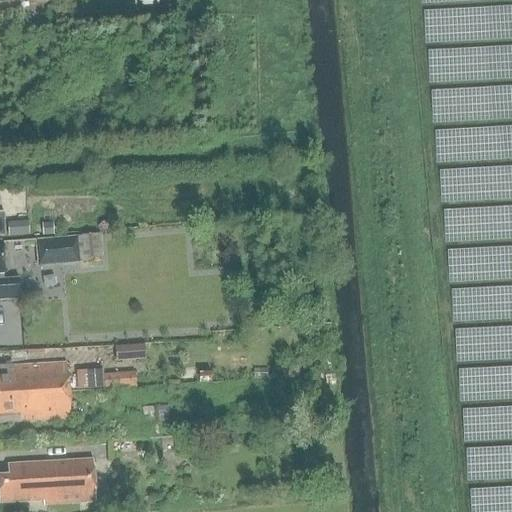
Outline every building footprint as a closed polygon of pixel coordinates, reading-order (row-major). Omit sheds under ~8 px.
[(82,86),(62,89),(64,103),(78,101),(78,98),(81,98),(82,100),(84,100),(82,86)] [(107,216),(107,227),(117,226),(117,215),(107,216)] [(28,221),(7,223),(8,237),(29,236),(28,221)] [(52,224),(40,225),(40,237),(53,236),(52,224)] [(102,259),(100,235),(77,237),(79,261),(102,259)] [(60,240),(36,242),(38,267),(62,264),(60,240)] [(0,301),(20,300),(18,281),(3,281),(1,243),(0,242),(0,301)] [(144,359),(143,343),(114,344),(115,361),(144,359)] [(0,424),(70,421),(67,364),(0,367),(0,424)] [(101,367),(77,369),(78,387),(103,386),(101,367)] [(0,477),(0,504),(42,502),(42,506),(95,503),(92,460),(6,466),(7,477),(0,477)]
